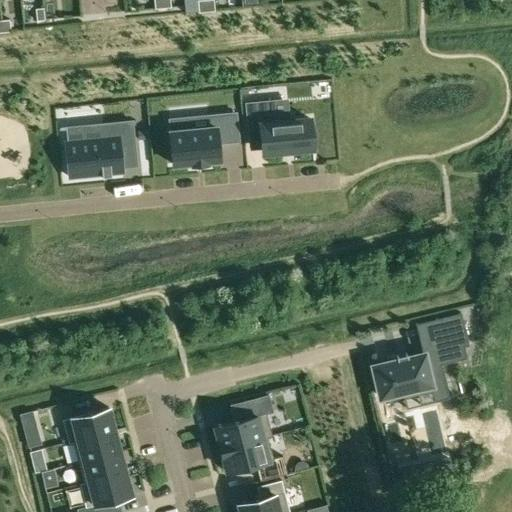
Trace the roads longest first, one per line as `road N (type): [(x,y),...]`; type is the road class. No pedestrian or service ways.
road 1 (residential): [(0,214),(333,182)]
road 2 (residential): [(188,511),(155,385)]
